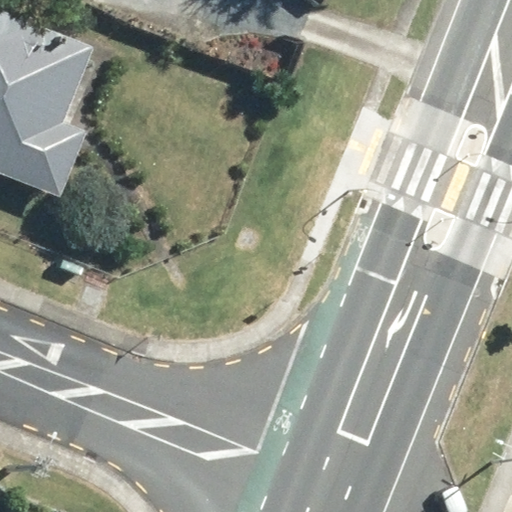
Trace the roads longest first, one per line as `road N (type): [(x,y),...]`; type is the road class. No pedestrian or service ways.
road 1 (secondary): [(511,25),(327,491)]
road 2 (residential): [(0,366),(327,491)]
